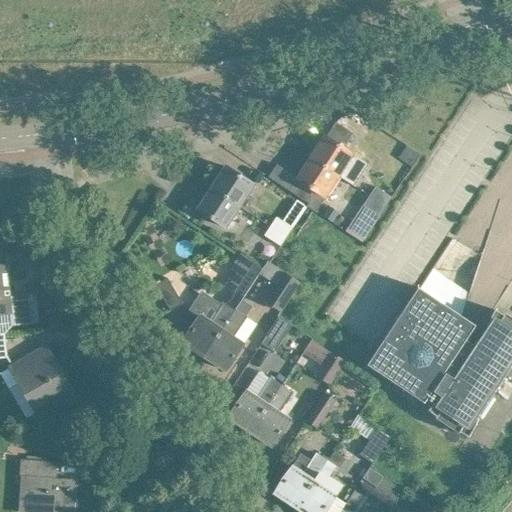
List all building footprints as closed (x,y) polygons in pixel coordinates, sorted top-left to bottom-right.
[(325,137),(311,159),(339,177),(355,187),(369,164),(354,155),(345,149),(353,136),(335,125),(327,138),(325,137)] [(311,159),(298,181),(316,192),(326,198),(339,177),(311,159)] [(226,167),(212,188),(240,207),(254,186),(226,167)] [(298,181),(290,192),(308,204),(316,192),(298,181)] [(226,229),(240,207),(212,188),(198,210),(226,229)] [(375,188),(369,197),(386,207),(392,198),(375,188)] [(386,207),(369,197),(364,206),(380,216),(386,207)] [(277,218),(271,227),(286,237),(293,228),(277,218)] [(280,247),(286,237),(271,227),(265,236),(280,247)] [(4,249),(0,249),(0,335),(5,335),(12,326),(35,324),(32,296),(22,297),(10,298),(4,249)] [(243,272),(231,290),(233,292),(244,299),(264,270),(244,257),(236,267),(243,272)] [(300,283),(284,273),(266,302),(281,311),(300,283)] [(155,285),(170,311),(182,303),(167,278),(155,285)] [(409,303),(367,365),(424,403),(431,408),(429,411),(436,417),(437,418),(440,414),(461,429),(459,433),(461,434),(469,438),(478,420),(476,419),(496,390),(504,379),(511,366),(511,325),(503,320),(505,315),(504,315),(495,310),(493,314),(485,328),(487,329),(486,331),(485,332),(485,331),(484,332),(462,317),(461,316),(420,289),(419,288),(413,297),(409,303)] [(205,357),(236,311),(242,302),(244,299),(233,292),(225,304),(222,308),(202,296),(191,312),(200,317),(183,343),(205,357)] [(236,311),(205,357),(226,371),(244,345),(257,325),(246,318),(252,309),(242,302),(236,311)] [(274,353),(292,326),(279,317),(261,344),(274,353)] [(312,340),(304,352),(324,365),(318,375),(330,383),(344,361),(312,340)] [(46,347),(13,366),(11,367),(20,383),(15,386),(13,387),(12,390),(28,416),(30,416),(32,416),(54,403),(55,405),(57,404),(61,411),(77,402),(63,377),(62,377),(53,363),(54,362),(46,347)] [(245,392),(229,418),(251,432),(275,393),(280,385),(271,379),(259,371),(245,392)] [(279,413),(292,393),(280,385),(275,393),(251,432),(273,446),(290,420),(279,413)] [(319,429),(337,401),(326,394),(307,422),(319,429)] [(390,436),(377,427),(359,455),(373,463),(390,436)] [(120,447),(116,441),(114,438),(114,437),(113,437),(111,437),(100,443),(100,444),(99,445),(99,446),(99,447),(99,448),(104,456),(105,456),(105,457),(106,457),(107,457),(119,450),(119,449),(120,448),(120,447)] [(297,508),(327,462),(316,455),(309,465),(299,458),(293,468),(292,467),(275,493),(297,508)] [(76,481),(64,480),(56,479),(57,463),(20,460),(19,478),(25,479),(22,511),(32,511),(73,511),(74,507),(72,507),(72,499),(74,499),(76,481)] [(331,479),(337,469),(327,462),(297,508),(303,511),(325,511),(342,486),(331,479)] [(369,468),(363,478),(376,487),(383,477),(369,468)]
